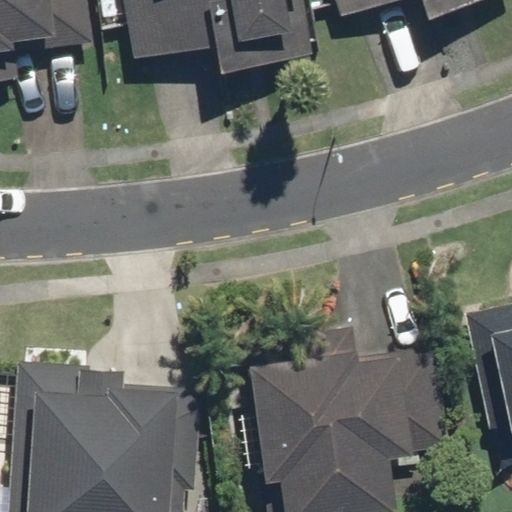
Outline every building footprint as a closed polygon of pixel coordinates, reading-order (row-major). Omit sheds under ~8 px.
[(87,43),(82,0),(0,0),(0,81),(12,80),(9,52),(87,43)] [(311,57),(300,0),(114,0),(127,64),(203,49),(208,76),(311,57)] [(407,0),(415,22),(484,0),(326,0),(333,21),(400,0),(407,0)] [(511,298),(454,309),(481,435),(511,428),(511,283),(508,284),(511,298)] [(284,353),(230,359),(249,511),(366,511),(380,510),(374,455),(442,447),(430,344),(348,354),(344,324),(281,332),(284,353)] [(0,371),(0,511),(190,511),(197,404),(177,386),(113,382),(114,366),(11,360),(10,372),(0,371)]
